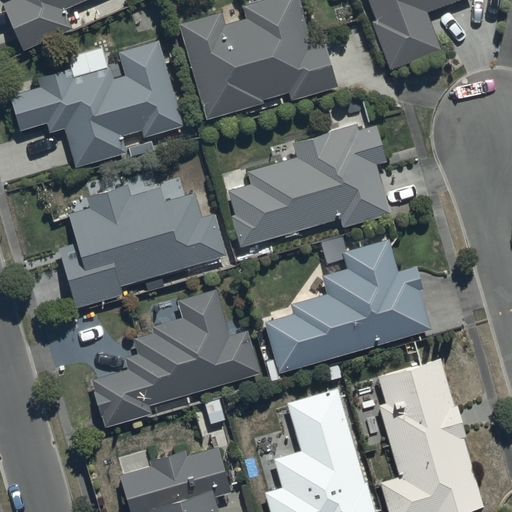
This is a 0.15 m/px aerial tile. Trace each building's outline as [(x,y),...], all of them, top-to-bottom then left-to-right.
[(70,25),(62,4),(70,0),(2,0),(22,45),(70,25)] [(218,6),(177,18),(204,114),(262,98),(261,95),(285,88),(288,95),(335,82),(321,33),(309,37),(298,0),(239,0),(243,12),(222,18),(218,6)] [(370,0),(376,14),(370,17),(389,63),(439,43),(424,6),(438,0),(370,0)] [(181,121),(155,35),(116,47),(124,70),(111,74),(107,61),(104,62),(97,41),(65,51),(68,61),(35,71),(38,81),(8,90),(18,124),(45,117),(48,127),(64,123),(75,162),(124,148),(119,130),(139,124),(141,132),(181,121)] [(229,209),(238,241),(282,229),(283,234),(297,231),(295,226),(338,214),(340,223),(389,208),(375,159),(384,156),(374,121),(356,126),(354,119),(289,137),(291,141),(271,146),(274,157),(240,166),(241,170),(227,174),(236,207),(229,209)] [(122,288),(120,280),(223,251),(211,209),(200,212),(193,187),(163,196),(159,182),(128,191),(124,179),(84,190),(88,202),(66,208),(74,238),(57,242),(74,302),(122,288)] [(279,374),(277,366),(428,322),(417,284),(419,284),(412,261),(398,265),(388,232),(340,246),(344,262),(319,269),(324,288),(288,299),(291,308),(263,316),(274,354),(264,357),(269,376),(279,374)] [(149,409),(146,399),(256,368),(244,324),(228,329),(215,283),(174,295),(179,312),(149,320),(151,328),(133,334),(136,347),(122,352),(125,363),(88,374),(102,423),(149,409)] [(438,353),(375,370),(383,397),(376,400),(396,471),(378,476),(388,511),(439,511),(482,499),(460,431),(464,430),(455,398),(451,399),(438,353)] [(280,481),(262,487),(269,511),(375,511),(365,475),(362,476),(335,382),(285,397),(299,445),(294,447),(290,433),(281,435),(285,448),(272,452),(280,481)] [(149,460),(118,467),(129,511),(132,511),(146,509),(146,511),(254,511),(253,508),(238,511),(219,511),(213,488),(226,485),(215,441),(184,449),(183,443),(147,452),(149,460)]
